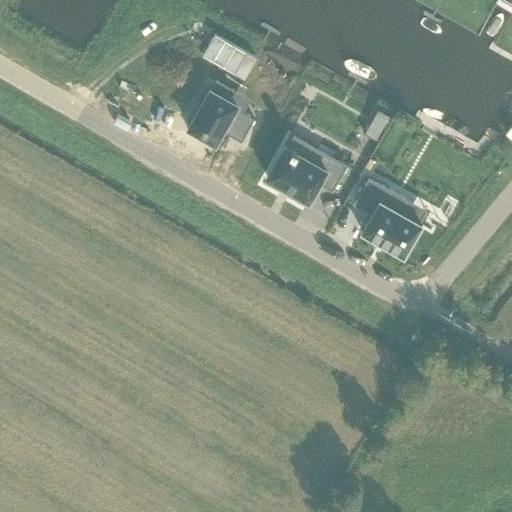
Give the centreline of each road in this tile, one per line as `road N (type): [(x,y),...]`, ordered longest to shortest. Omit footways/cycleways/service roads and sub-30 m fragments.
road 1 (unclassified): [(420,305),(0,66)]
road 2 (residential): [(420,305),(264,511)]
road 3 (residential): [(420,305),(511,196)]
